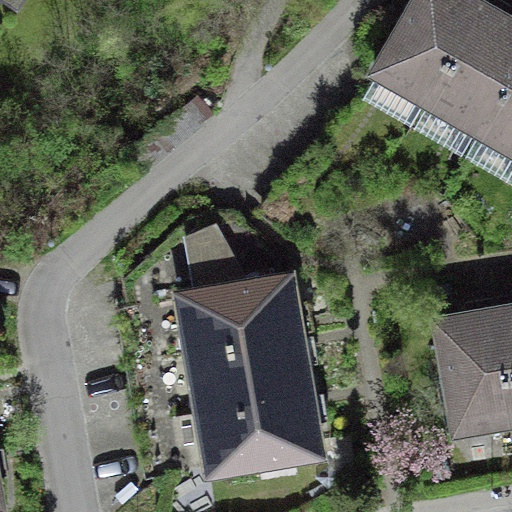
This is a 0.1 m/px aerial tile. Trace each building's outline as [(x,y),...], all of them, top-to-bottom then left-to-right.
[(0,0),(0,16),(3,12),(15,19),(27,0),(0,0)] [(427,101),(483,3),(477,0),(413,0),(373,70),(427,101)] [(511,71),(511,19),(483,3),(427,101),(479,130),(511,71)] [(511,71),(479,130),(511,148),(511,71)] [(356,72),(313,128),(356,162),(360,165),(403,109),(356,72)] [(306,123),(259,184),(309,222),(356,162),(313,128),(306,123)] [(189,352),(300,333),(286,254),(237,213),(191,220),(136,271),(139,303),(179,297),(189,352)] [(511,305),(496,308),(511,401),(511,305)] [(456,428),(511,418),(511,401),(496,308),(437,318),(456,428)] [(170,313),(129,320),(156,475),(197,468),(170,313)] [(309,391),(300,333),(189,352),(199,409),(309,391)] [(319,450),(309,391),(199,409),(209,468),(319,450)]
